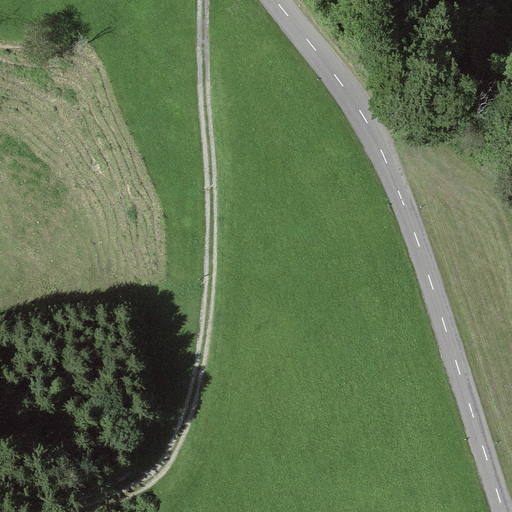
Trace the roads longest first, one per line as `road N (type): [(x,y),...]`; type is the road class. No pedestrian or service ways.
road 1 (tertiary): [(504,511),(380,147),(275,0)]
road 2 (track): [(94,511),(165,474),(192,423),(207,349),(215,190),(203,0)]
